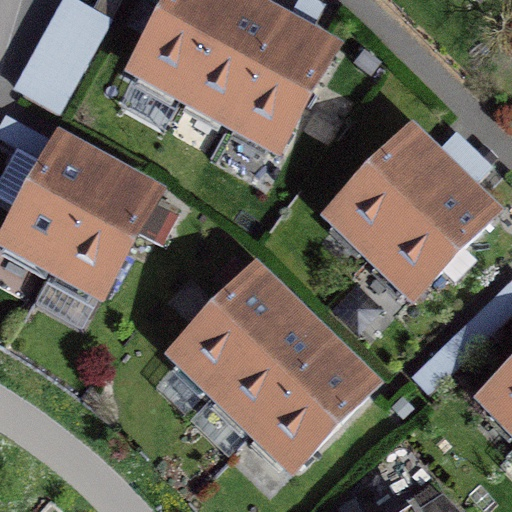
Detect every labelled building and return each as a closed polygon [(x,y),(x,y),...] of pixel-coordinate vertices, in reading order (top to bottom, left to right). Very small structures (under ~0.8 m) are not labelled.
[(108,23),(67,0),(63,0),(13,90),(56,115),(108,23)] [(175,0),(135,73),(279,153),(333,56),(312,44),(261,16),(231,0),(175,0)] [(409,141),(332,219),(415,299),(441,273),(454,285),(475,263),(463,251),(492,221),(467,196),(432,163),(409,141)] [(59,147),(5,244),(103,299),(157,203),(129,186),(87,163),(59,147)] [(253,278),(177,357),(297,472),(373,392),(353,374),(313,336),(274,299),(253,278)] [(511,375),(485,402),(511,429),(511,375)] [(412,511),(411,511),(454,511),(443,500),(423,511),(412,511)]
